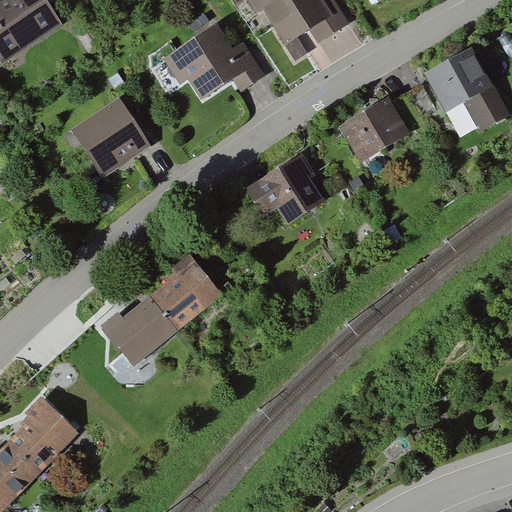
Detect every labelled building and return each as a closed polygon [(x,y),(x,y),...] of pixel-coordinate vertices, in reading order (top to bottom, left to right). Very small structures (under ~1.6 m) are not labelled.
[(48,0),(6,0),(0,4),(0,58),(5,65),(66,26),(48,0)] [(321,0),(246,0),(257,16),(262,13),(284,48),(311,31),(319,45),(335,35),(349,26),(332,0),(324,0),(322,1),(321,0)] [(377,0),(383,8),(396,0),(377,0)] [(215,30),(164,61),(179,86),(186,82),(200,104),(235,83),(241,92),(252,85),(263,78),(243,47),(230,55),(215,30)] [(511,113),(477,53),(429,81),(451,119),(470,108),(486,135),(511,119),(511,113)] [(124,101),(75,133),(106,180),(155,148),(124,101)] [(394,101),(343,130),(365,167),(416,138),(394,101)] [(303,162),(251,193),(267,221),(280,213),(290,229),(330,206),(303,162)] [(195,257),(107,329),(140,369),(228,297),(195,257)] [(0,511),(13,511),(85,437),(47,402),(31,419),(36,422),(0,459),(0,511)]
